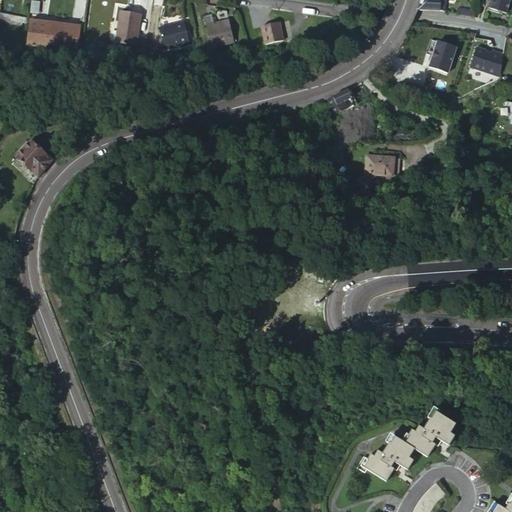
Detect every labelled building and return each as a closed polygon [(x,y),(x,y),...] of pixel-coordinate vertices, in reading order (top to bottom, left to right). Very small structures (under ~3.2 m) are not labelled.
[(418,6),(417,9),(436,11),(442,11),(444,6),(439,5),(439,0),(420,0),(419,3),(418,6)] [(508,0),(490,0),(488,8),(505,13),(508,0)] [(38,13),(39,2),(31,1),(30,12),(38,13)] [(467,17),(474,18),(474,12),(457,8),(455,14),(461,15),(467,17)] [(133,44),(138,14),(119,10),(113,41),(133,44)] [(0,22),(21,26),(21,22),(26,23),(26,20),(27,18),(0,14),(0,22)] [(155,20),(158,28),(166,26),(163,18),(155,20)] [(41,22),(30,20),(28,42),(47,45),(47,41),(64,44),(65,38),(68,38),(69,25),(41,22)] [(232,41),(227,20),(204,26),(210,48),(232,41)] [(164,48),(187,42),(181,22),(166,26),(158,28),(164,48)] [(282,42),(279,24),(261,27),(264,46),(282,42)] [(144,38),(135,37),(133,51),(141,52),(144,38)] [(456,48),(438,42),(429,67),(446,73),(456,48)] [(473,48),(470,70),(500,74),(503,52),(473,48)] [(511,93),(511,78),(503,77),(500,90),(511,93)] [(352,98),(348,90),(332,97),(328,99),(331,116),(347,109),(344,101),(352,98)] [(79,140),(84,138),(82,133),(81,132),(72,136),(76,142),(79,140)] [(46,170),(52,161),(31,143),(16,160),(38,178),(46,170)] [(395,161),(367,158),(365,176),(394,179),(395,161)] [(332,340),(334,339),(334,338),(332,336),(331,334),(330,331),(329,329),(327,326),(326,324),(326,321),(325,320),(299,317),(297,317),(295,318),(293,319),(292,320),(291,321),(290,323),(290,324),(288,325),(288,327),(287,328),(287,330),(287,332),(287,334),(287,336),(287,338),(288,340),(289,341),(290,342),(291,342),(293,343),(296,344),(300,345),(304,346),(307,346),(310,347),(312,347),(315,346),(317,346),(320,346),(321,346),(323,345),(326,344),(327,344),(329,343),(331,342),(332,340)] [(448,436),(453,428),(433,415),(429,421),(422,432),(417,428),(413,434),(410,432),(403,443),(394,437),(389,444),(387,443),(380,454),(376,451),(373,457),(370,455),(365,463),(366,463),(362,469),(384,483),(392,471),(387,468),(392,462),(403,469),(405,471),(409,464),(405,461),(412,448),(426,456),(432,447),(430,446),(434,439),(443,445),(448,447),(453,439),(448,436)] [(427,511),(429,509),(431,507),(434,504),(437,501),(439,498),(443,495),(445,493),(447,491),(439,480),(437,480),(434,483),(432,486),(428,488),(427,490),(424,493),(420,498),(418,501),(416,503),(414,507),(413,509),(412,511),(411,511),(427,511)] [(511,511),(511,502),(509,508),(506,507),(503,511),(502,511),(497,509),(494,511),(511,511)]
